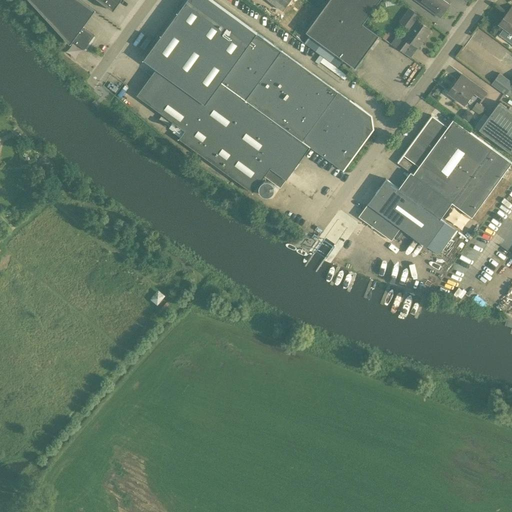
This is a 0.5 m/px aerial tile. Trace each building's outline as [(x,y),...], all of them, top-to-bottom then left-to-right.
[(94,35),(82,26),(94,10),(80,0),(27,0),(68,45),(71,41),(83,50),(94,35)] [(119,0),(95,0),(111,11),(119,0)] [(373,130),(368,126),(369,124),(369,123),(367,121),(370,116),(257,34),(210,0),(187,0),(144,60),(164,75),(145,102),(185,131),(179,139),(253,193),(265,176),(279,187),(290,171),(298,160),(284,150),(294,136),(310,147),(343,171),(373,130)] [(267,0),(282,11),(290,0),(267,0)] [(330,0),(306,33),(347,62),(355,68),(379,35),(363,23),(379,0),(330,0)] [(414,0),(440,18),(450,5),(443,0),(414,0)] [(511,43),(511,7),(500,25),(504,28),(499,35),(511,43)] [(391,43),(404,53),(411,44),(418,49),(418,48),(431,31),(416,20),(419,17),(409,10),(401,21),(410,28),(404,37),(403,38),(398,34),(391,43)] [(511,82),(499,73),(491,85),(506,95),(510,89),(511,90),(511,82)] [(486,93),(462,75),(448,93),(464,105),(474,92),(482,98),(486,93)] [(485,108),(477,102),(472,109),(480,115),(485,108)] [(511,111),(499,102),(486,120),(486,121),(479,130),(511,154),(511,111)] [(405,181),(439,206),(445,198),(472,218),(511,163),(511,162),(453,120),(448,127),(432,116),(403,156),(419,167),(413,174),(411,173),(405,181)] [(413,165),(403,158),(399,164),(408,171),(413,165)] [(432,213),(439,206),(405,181),(399,189),(386,179),(357,216),(390,239),(399,226),(427,247),(428,247),(436,254),(456,230),(432,213)] [(149,298),(155,304),(163,295),(156,289),(149,298)]
